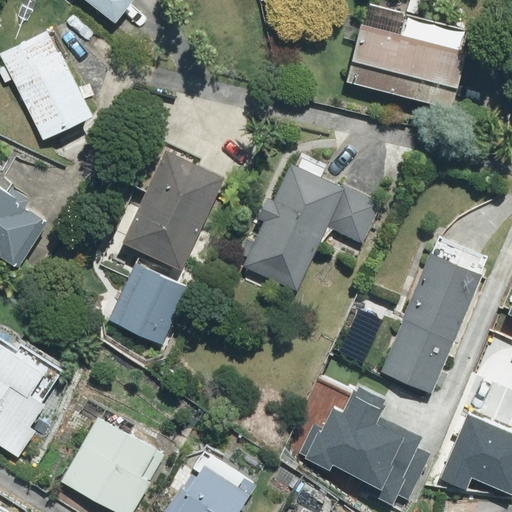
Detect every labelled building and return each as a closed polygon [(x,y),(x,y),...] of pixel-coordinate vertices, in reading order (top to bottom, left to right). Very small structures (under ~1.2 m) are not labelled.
[(79,0),(108,21),(124,0),(79,0)] [(365,21),(363,27),(356,25),(341,84),(446,110),(460,51),(465,30),(404,15),(401,30),(365,21)] [(44,29),(0,50),(0,60),(40,141),(87,117),(44,29)] [(175,273),(219,174),(159,147),(115,247),(175,273)] [(378,203),(279,163),(238,267),(297,291),(323,227),(362,243),(378,203)] [(46,217),(0,187),(0,257),(14,266),(46,217)] [(429,397),(484,256),(429,234),(375,376),(429,397)] [(185,285),(131,261),(105,319),(160,343),(185,285)] [(26,425),(40,404),(61,374),(36,357),(32,363),(0,341),(0,450),(13,459),(21,448),(33,430),(26,425)] [(112,511),(130,511),(146,483),(136,478),(151,448),(125,435),(132,422),(99,406),(59,485),(112,511)] [(231,511),(241,494),(250,499),(258,486),(196,453),(163,511),(231,511)] [(331,511),(338,503),(315,487),(297,511),(331,511)]
